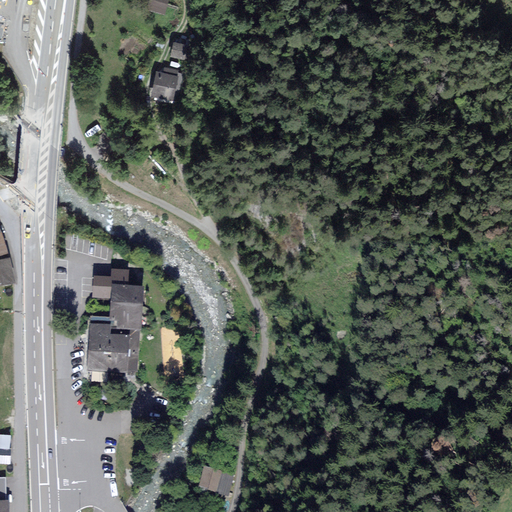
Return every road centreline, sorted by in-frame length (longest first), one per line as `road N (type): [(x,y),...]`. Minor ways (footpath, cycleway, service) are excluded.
road 1 (primary): [(44,489),(39,203),(59,0)]
road 2 (residential): [(209,224),(264,330),(231,511)]
road 3 (unclassified): [(20,511),(16,269),(0,212)]
road 4 (unclassified): [(209,224),(119,182),(81,145),(73,97),(82,0)]
road 5 (track): [(185,0),(180,28),(148,88),(168,144)]
